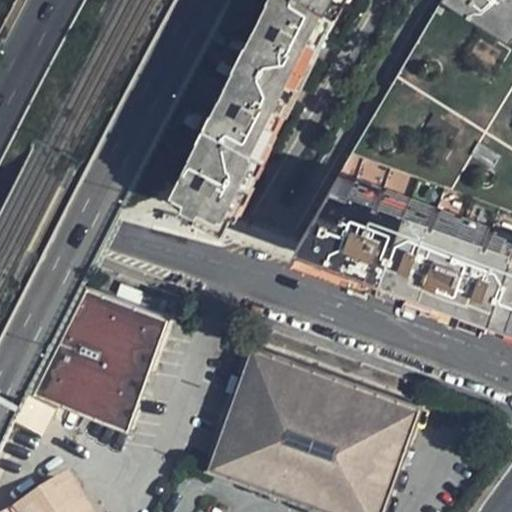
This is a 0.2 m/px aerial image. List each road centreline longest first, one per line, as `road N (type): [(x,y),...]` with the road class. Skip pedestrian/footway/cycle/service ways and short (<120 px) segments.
road 1 (residential): [(0,193),(250,274),(511,372)]
road 2 (trunk): [(0,383),(200,0)]
road 3 (unknown): [(116,500),(250,274)]
road 4 (trunk): [(61,0),(0,114)]
